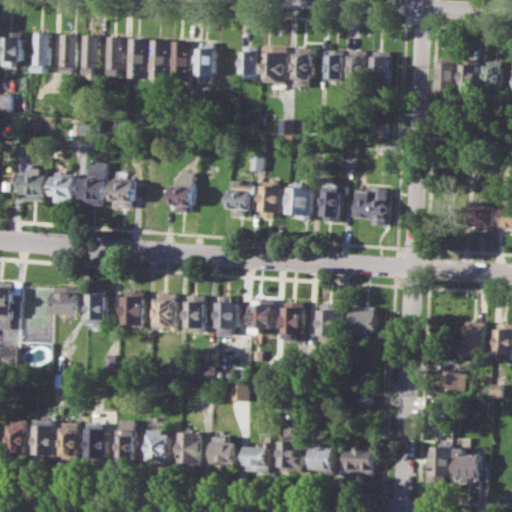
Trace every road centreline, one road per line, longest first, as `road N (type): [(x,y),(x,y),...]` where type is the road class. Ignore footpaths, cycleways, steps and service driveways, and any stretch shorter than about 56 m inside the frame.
road 1 (residential): [(0,238),(511,271)]
road 2 (residential): [(421,0),(402,511)]
road 3 (residential): [(0,494),(312,511)]
road 4 (residential): [(348,0),(511,9)]
